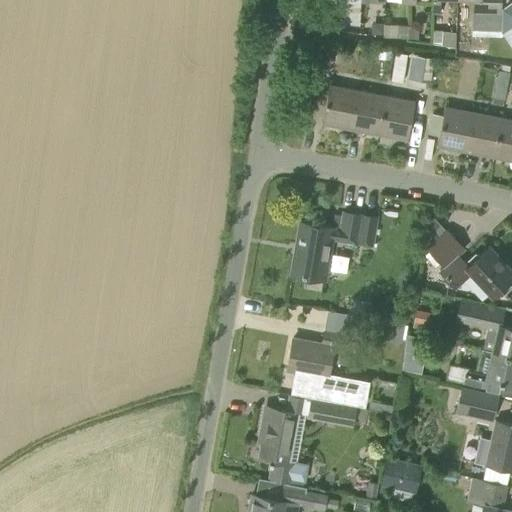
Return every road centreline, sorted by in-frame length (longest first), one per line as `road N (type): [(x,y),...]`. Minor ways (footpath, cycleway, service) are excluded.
road 1 (residential): [(191,511),(254,152)]
road 2 (residential): [(511,203),(254,152)]
road 3 (residential): [(283,0),(254,152)]
